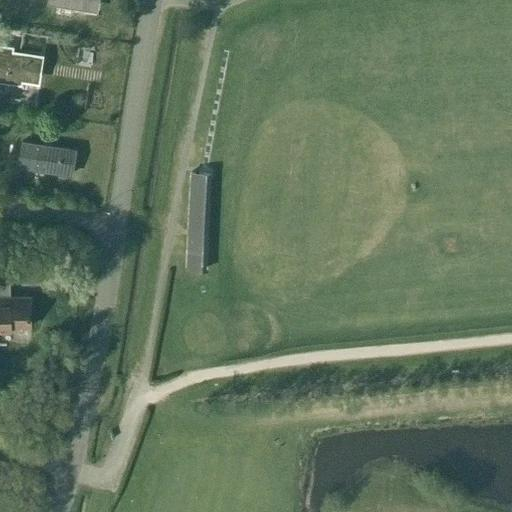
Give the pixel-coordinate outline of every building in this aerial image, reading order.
[(97,10),(98,0),(48,0),(48,3),(97,10)] [(0,81),(21,85),(22,77),(37,79),(40,57),(12,53),(13,46),(0,43),(0,81)] [(71,174),(74,158),(67,157),(69,149),(22,142),(18,166),(71,174)] [(191,172),(186,269),(204,270),(209,173),(191,172)] [(30,326),(30,296),(10,297),(10,282),(0,281),(0,331),(11,331),(11,327),(30,326)]
